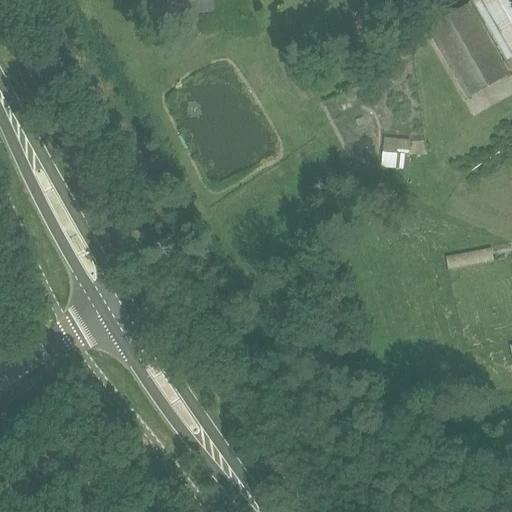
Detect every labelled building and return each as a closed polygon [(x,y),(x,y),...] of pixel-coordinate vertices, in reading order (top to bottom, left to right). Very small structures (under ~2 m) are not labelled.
[(216,0),(151,0),(151,15),(216,19),(216,0)] [(511,0),(483,0),(481,2),(511,56),(511,0)] [(468,3),(425,30),(468,100),(511,74),(468,3)] [(410,140),(385,138),(384,153),(406,155),(409,155),(410,140)] [(451,157),(457,171),(492,154),(485,140),(451,157)] [(406,155),(384,153),(383,167),(406,170),(406,155)] [(491,251),(446,259),(448,273),(494,265),(491,251)]
